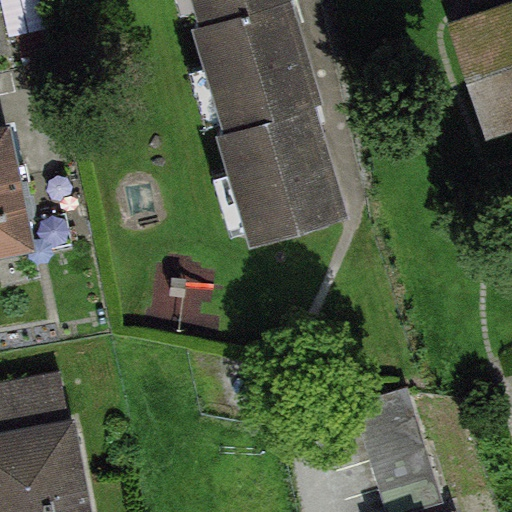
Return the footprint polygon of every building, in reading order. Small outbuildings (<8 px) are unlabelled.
[(302,0),(201,0),(259,238),(355,215),(302,0)] [(511,4),(457,23),(490,125),(511,117),(511,4)] [(28,121),(0,126),(0,258),(55,246),(28,121)] [(405,400),(362,413),(392,511),(397,511),(436,500),(405,400)] [(87,511),(72,424),(0,436),(0,511),(87,511)]
